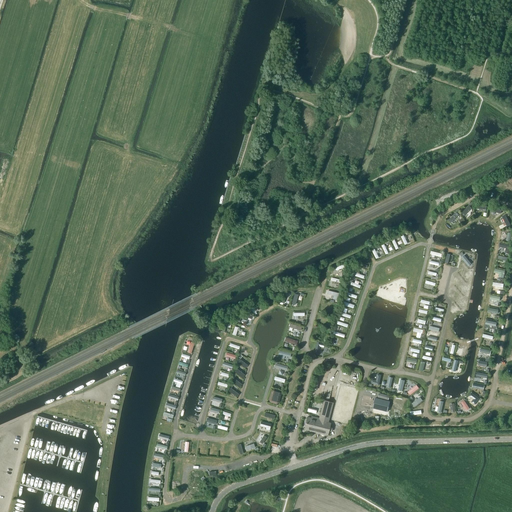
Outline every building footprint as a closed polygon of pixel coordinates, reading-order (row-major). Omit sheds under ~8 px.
[(469,205),(461,213),(464,216),(471,208),(469,205)] [(456,212),(448,220),(451,223),(459,215),(456,212)] [(510,225),(505,215),(502,216),(507,226),(510,225)] [(511,245),(500,243),(499,247),(506,248),(505,252),(509,253),(511,245)] [(465,255),(462,258),(468,266),(472,264),(465,255)] [(505,271),(495,269),(494,273),(499,274),(499,277),(504,278),(505,271)] [(462,270),(459,272),(466,280),(469,278),(462,270)] [(288,292),(283,290),(279,302),(283,303),(288,292)] [(338,293),(328,291),(328,294),(334,296),(333,299),(337,300),(338,293)] [(456,296),(453,299),(461,308),(464,305),(456,296)] [(253,316),(242,312),(241,315),(244,316),(243,319),(247,321),(248,318),(251,319),(253,316)] [(317,342),(314,353),(318,353),(319,347),(323,348),(324,344),(317,342)] [(240,359),(237,362),(245,368),(248,366),(240,359)] [(237,369),(235,372),(243,378),(245,375),(237,369)] [(379,385),(381,375),(377,374),(376,381),(372,380),(371,384),(379,385)] [(234,379),(231,381),(240,388),(242,385),(234,379)] [(416,385),(408,392),(410,395),(419,389),(416,385)] [(231,388),(229,391),(237,397),(239,394),(231,388)] [(282,393),(273,391),(271,390),(269,400),(270,403),(276,404),(279,402),(282,393)] [(479,399),(471,393),(469,396),(473,400),(471,402),(475,405),(479,399)] [(390,402),(375,398),(373,408),(387,412),(390,402)] [(420,398),(412,404),(414,407),(422,401),(420,398)] [(311,418),(307,417),(304,430),(327,436),(330,423),(328,422),(333,403),(323,401),(319,418),(311,416),(311,418)] [(469,409),(464,401),(461,403),(466,411),(469,409)] [(246,414),(257,411),(255,406),(244,410),(246,414)] [(271,425),(261,422),(260,426),(266,428),(266,430),(269,431),(271,425)] [(250,427),(239,432),(240,435),(251,431),(250,427)] [(196,496),(201,484),(197,482),(192,494),(196,496)] [(182,500),(187,489),(182,486),(177,498),(182,500)]
